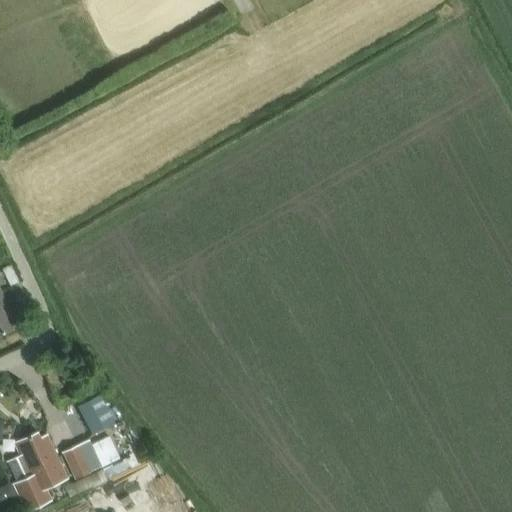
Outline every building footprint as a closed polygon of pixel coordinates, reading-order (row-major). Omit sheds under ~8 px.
[(10,265),(1,269),(9,286),(18,282),(10,265)] [(0,335),(12,330),(9,324),(14,322),(0,290),(0,286),(4,284),(0,274),(0,335)] [(111,391),(88,402),(102,431),(125,420),(111,391)] [(17,483),(12,486),(23,511),(27,511),(49,502),(44,490),(66,480),(64,477),(55,458),(46,437),(39,440),(36,435),(21,442),(23,447),(16,450),(19,456),(29,478),(17,483)] [(88,440),(76,445),(77,447),(89,472),(101,467),(119,458),(108,436),(90,445),(88,440)] [(76,445),(61,453),(62,455),(70,474),(73,480),(89,472),(77,447),(76,445)] [(19,456),(7,462),(17,483),(29,478),(19,456)]
